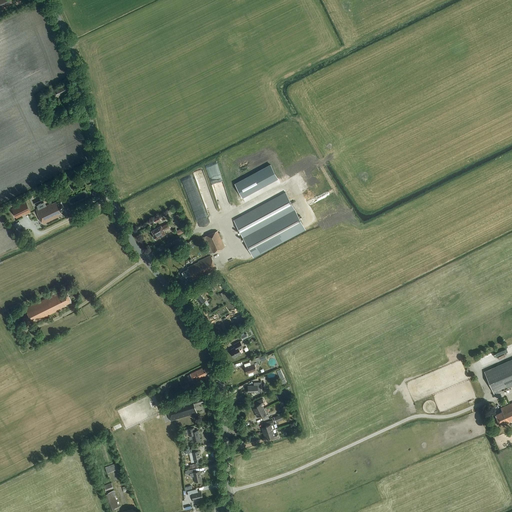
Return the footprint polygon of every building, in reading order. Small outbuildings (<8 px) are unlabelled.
[(0,0),(0,8),(13,3),(12,0),(0,0)] [(69,91),(66,84),(52,90),(56,98),(59,96),(69,91)] [(55,115),(49,118),(52,124),(58,121),(55,115)] [(242,197),(278,178),(272,166),(271,165),(235,184),(242,197)] [(286,192),(234,220),(245,239),(254,255),(306,229),(296,212),(286,192)] [(36,210),(43,224),(62,214),(61,212),(66,210),(61,201),(57,203),(56,202),(52,204),(52,203),(36,210)] [(26,202),(12,209),(17,218),(22,215),(25,213),(25,214),(30,211),(26,202)] [(165,231),(171,227),(168,223),(162,226),(161,225),(152,230),(155,236),(154,236),(155,238),(156,238),(156,239),(166,234),(165,231)] [(207,241),(209,246),(206,247),(209,254),(212,253),(225,247),(218,231),(202,238),(204,242),(207,241)] [(188,269),(182,272),(186,280),(192,277),(193,280),(217,269),(211,256),(199,261),(199,262),(187,267),(188,269)] [(211,281),(205,283),(207,288),(213,286),(222,282),(219,277),(211,281)] [(201,304),(205,300),(203,297),(200,293),(203,291),(200,288),(197,290),(198,291),(193,294),(199,301),(201,304)] [(33,322),(39,320),(62,308),(61,308),(66,305),(66,304),(72,301),(66,291),(61,293),(60,292),(56,294),(56,293),(26,308),(33,322)] [(244,321),(242,314),(235,316),(237,323),(244,321)] [(243,346),(240,341),(234,344),(236,346),(230,349),(234,357),(242,353),(239,348),(243,346)] [(254,374),(253,372),(254,372),(257,371),(257,370),(255,364),(260,363),(259,359),(260,359),(260,357),(250,360),(250,362),(251,364),(245,366),(247,373),(248,374),(249,376),(254,374)] [(494,393),(511,385),(511,359),(485,372),(494,393)] [(194,380),(197,379),(206,375),(205,374),(207,373),(204,369),(203,370),(202,368),(190,374),(194,380)] [(261,386),(260,382),(255,382),(255,385),(248,386),(248,393),(258,392),(258,386),(261,386)] [(279,398),(288,395),(286,389),(277,392),(279,398)] [(195,405),(204,403),(202,396),(192,399),(192,398),(166,406),(171,421),(197,413),(195,405)] [(252,409),(255,413),(264,408),(262,405),(264,403),(262,399),(254,403),(256,407),(252,409)] [(511,403),(501,408),(502,411),(495,414),(500,424),(506,421),(507,423),(511,421),(511,422),(511,421),(511,403)] [(264,408),(255,413),(257,417),(260,416),(262,419),(268,417),(264,408)] [(284,413),(274,417),(276,422),(285,418),(284,413)] [(265,427),(262,428),(263,433),(272,430),(276,429),(273,420),(270,421),(264,423),(265,427)] [(193,441),(200,440),(198,430),(195,431),(194,428),(184,430),(185,436),(192,435),(193,441)] [(272,430),(263,433),(264,437),(265,437),(268,436),(270,440),(270,441),(278,438),(277,433),(276,433),(273,434),(272,430)] [(195,451),(195,448),(184,450),(185,454),(192,452),(194,462),(201,460),(199,450),(195,451)] [(107,472),(111,471),(118,468),(116,463),(105,467),(107,472)] [(190,473),(191,477),(194,476),(195,482),(202,480),(200,471),(196,471),(196,468),(189,470),(185,470),(186,474),(190,473)] [(104,489),(102,490),(104,494),(110,510),(112,510),(117,508),(120,506),(114,490),(107,493),(106,490),(105,491),(104,489)] [(202,498),(203,498),(201,491),(195,492),(194,489),(188,491),(188,494),(192,493),(193,500),(194,503),(203,501),(202,498)]
